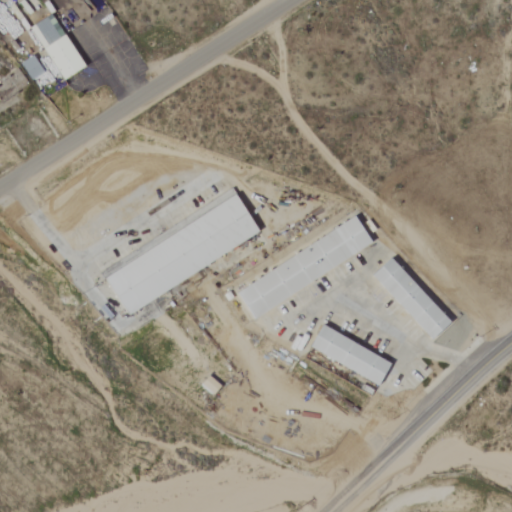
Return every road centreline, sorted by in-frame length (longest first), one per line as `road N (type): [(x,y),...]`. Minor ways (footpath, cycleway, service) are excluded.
road 1 (residential): [(0,184),(287,0)]
road 2 (tertiary): [(511,343),(326,511)]
